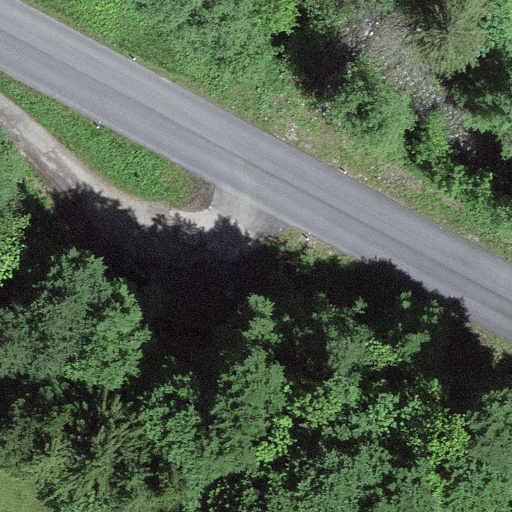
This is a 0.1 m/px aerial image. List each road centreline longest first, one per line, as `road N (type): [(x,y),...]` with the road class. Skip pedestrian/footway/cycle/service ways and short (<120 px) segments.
road 1 (secondary): [(0,29),(511,303)]
road 2 (track): [(265,171),(231,230),(165,225),(111,206),(0,112)]
